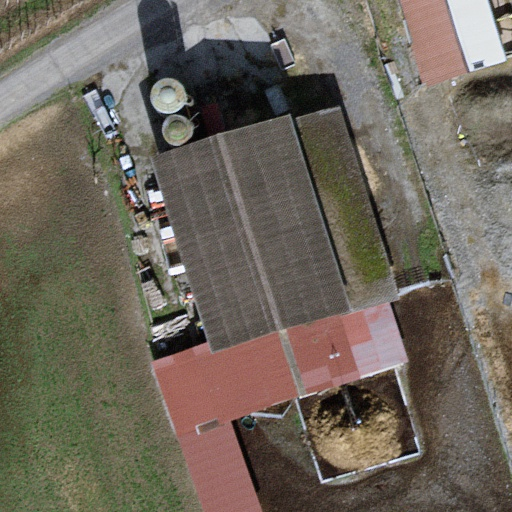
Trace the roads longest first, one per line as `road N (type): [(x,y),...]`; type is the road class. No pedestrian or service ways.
road 1 (track): [(253,0),(281,47),(354,98),(380,137),(415,282)]
road 2 (track): [(0,119),(183,0)]
